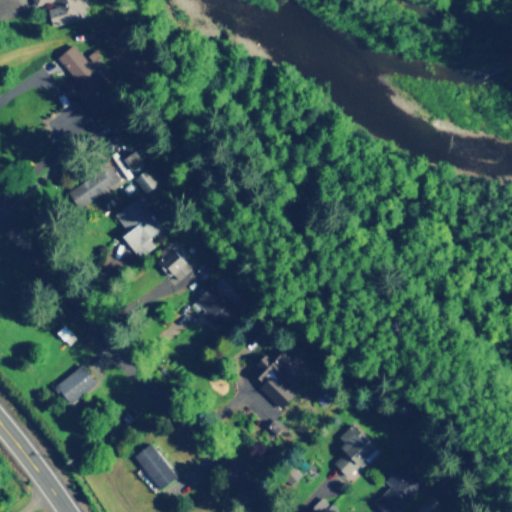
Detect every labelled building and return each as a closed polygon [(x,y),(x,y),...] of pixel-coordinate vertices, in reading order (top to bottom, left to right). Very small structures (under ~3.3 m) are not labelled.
[(52,24),(86,15),(82,0),(32,0),(34,6),(47,3),(52,24)] [(122,157),(135,174),(133,176),(145,192),(162,180),(136,146),(122,157)] [(111,164),(67,186),(75,204),(120,181),(111,164)] [(127,231),(122,234),(138,256),(154,244),(148,236),(162,227),(139,194),(114,212),(127,231)] [(178,278),(191,266),(176,251),(180,247),(172,238),(152,257),(168,275),(172,271),(178,278)] [(192,299),(216,324),(235,307),(210,281),(192,299)] [(296,364),(275,344),(248,372),(282,405),(294,393),(281,380),(296,364)] [(65,401),(95,384),(84,364),(54,380),(65,401)] [(335,437),(345,447),(331,461),(349,479),(367,461),(364,458),(377,444),(353,419),(335,437)] [(133,454),(160,487),(176,474),(150,441),(133,454)] [(282,474),(290,483),(301,473),(293,465),(282,474)] [(382,511),(391,511),(420,486),(405,470),(372,501),(382,511)]
